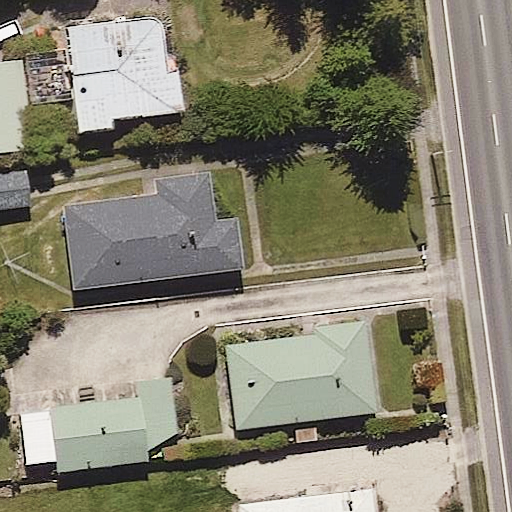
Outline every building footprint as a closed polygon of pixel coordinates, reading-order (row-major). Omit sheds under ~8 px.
[(126,0),(102,0),(24,12),(40,121),(85,121),(83,108),(142,99),(126,0)] [(118,180),(22,193),(27,279),(203,253),(200,206),(181,206),(172,158),(117,167),(118,180)] [(326,301),(181,317),(194,421),(339,407),(326,301)] [(133,417),(16,425),(21,489),(137,480),(133,417)] [(345,511),(343,475),(202,486),(203,511),(345,511)]
